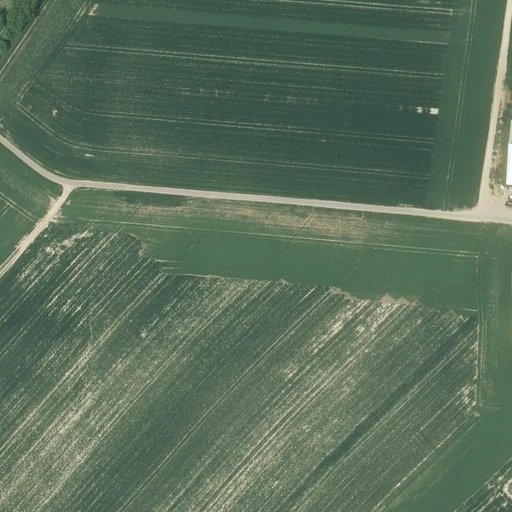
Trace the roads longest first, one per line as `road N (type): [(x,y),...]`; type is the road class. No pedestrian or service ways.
road 1 (unclassified): [(511,225),(70,183)]
road 2 (track): [(485,224),(511,40)]
